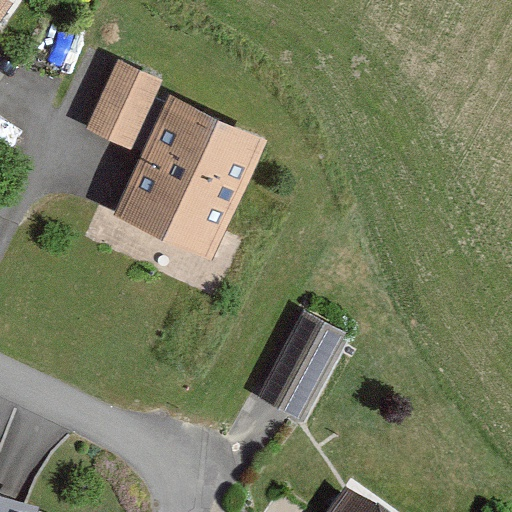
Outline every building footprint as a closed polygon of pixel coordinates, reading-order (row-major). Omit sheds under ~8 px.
[(159,86),(116,67),(88,133),(130,151),(159,86)] [(262,146),(167,104),(114,220),(209,263),(262,146)] [(344,339),(302,317),(258,397),(299,420),(344,339)] [(0,511),(37,511),(38,511),(0,497),(0,511)] [(363,511),(343,497),(332,511),(363,511)]
